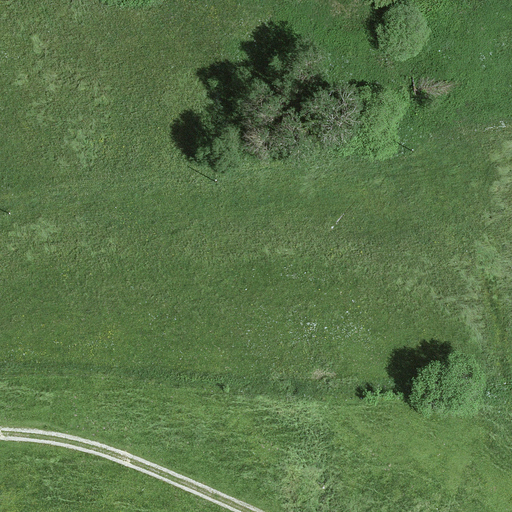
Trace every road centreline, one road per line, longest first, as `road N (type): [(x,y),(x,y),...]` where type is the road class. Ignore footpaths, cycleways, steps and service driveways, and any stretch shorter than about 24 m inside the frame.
road 1 (track): [(511,109),(0,193)]
road 2 (track): [(245,511),(88,445),(0,433)]
